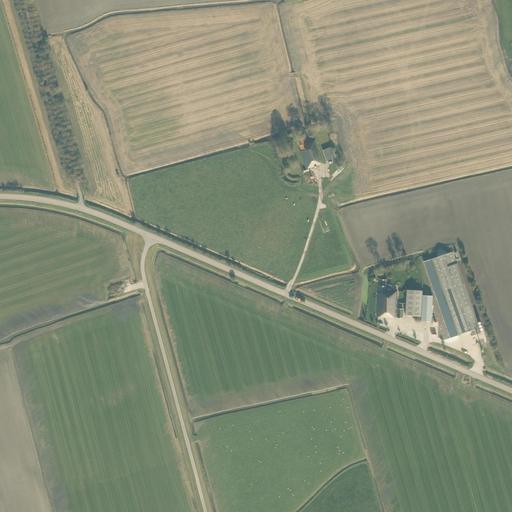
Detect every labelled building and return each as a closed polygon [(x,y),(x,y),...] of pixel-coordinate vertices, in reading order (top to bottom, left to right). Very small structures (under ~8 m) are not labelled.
[(303,138),(298,140),(302,151),(300,151),(306,169),(323,163),(315,141),(311,142),(308,143),(305,144),(303,138)] [(327,162),(336,159),(332,147),(323,150),(327,162)] [(446,254),(445,251),(437,254),(438,257),(431,259),(457,336),(471,331),(472,336),(481,333),(477,322),(479,321),(478,318),(476,319),(453,251),(446,254)] [(396,318),(397,291),(392,291),(392,286),(391,285),(386,284),(386,280),(380,280),(379,294),(378,294),(377,317),(396,318)] [(432,322),(433,296),(422,295),(423,291),(407,290),(405,316),(421,316),(421,321),(432,322)]
